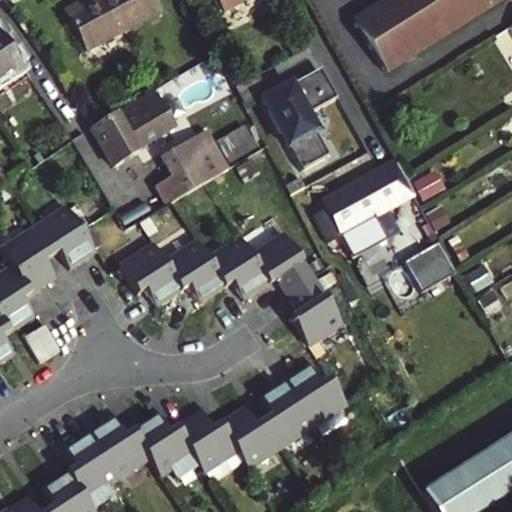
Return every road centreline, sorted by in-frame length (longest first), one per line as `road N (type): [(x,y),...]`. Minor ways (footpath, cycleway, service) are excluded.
road 1 (residential): [(0,429),(66,387),(202,365),(253,339)]
road 2 (unknown): [(14,0),(98,173)]
road 3 (unknown): [(294,0),(388,163)]
